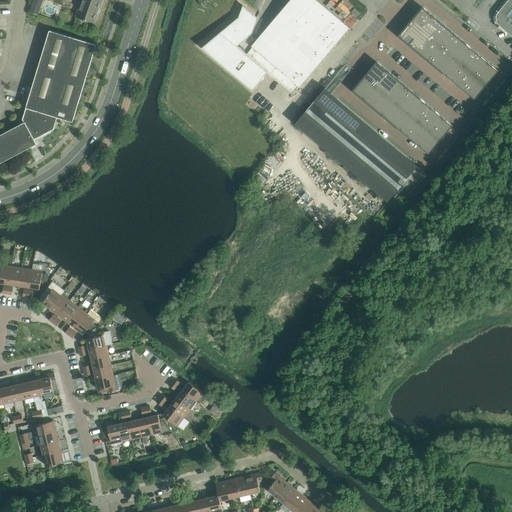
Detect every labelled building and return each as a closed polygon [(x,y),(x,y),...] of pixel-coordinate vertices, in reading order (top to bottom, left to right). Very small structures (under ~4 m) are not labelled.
[(93,22),(100,0),(81,0),(76,17),(93,22)] [(240,48),(238,46),(251,34),(257,19),(242,7),(236,22),(208,46),(255,86),(267,72),(292,93),(298,86),(300,88),(346,32),(308,0),(290,0),(251,47),(247,54),(243,51),(243,50),(243,49),(243,48),(242,47),(241,47),(240,48)] [(511,36),(511,0),(508,0),(498,12),(497,14),(496,17),(496,22),(497,24),(499,26),(511,36)] [(32,4),(29,12),(38,15),(40,7),(32,4)] [(421,31),(433,17),(422,8),(410,22),(421,31)] [(356,17),(358,16),(360,14),(354,9),(351,13),(356,17)] [(444,26),(433,17),(421,31),(432,40),(444,26)] [(421,31),(410,22),(399,36),(409,45),(421,31)] [(444,26),(432,40),(443,49),(454,35),(444,26)] [(24,122),(0,135),(0,163),(37,144),(35,140),(54,129),(57,117),(73,122),(96,45),(49,30),(26,108),(23,119),(24,122)] [(421,31),(409,45),(420,54),(432,40),(421,31)] [(454,35),(443,49),(453,58),(465,44),(454,35)] [(432,40),(420,54),(431,63),(443,49),(432,40)] [(465,44),(453,58),(464,67),(476,53),(465,44)] [(443,49),(431,63),(441,72),(453,58),(443,49)] [(476,53),(464,67),(475,76),(487,62),(476,53)] [(453,58),(441,72),(452,81),(464,67),(453,58)] [(375,85),(387,71),(376,62),(365,76),(375,85)] [(487,62),(475,76),(486,85),(498,71),(487,62)] [(464,67),(452,81),(463,90),(475,76),(464,67)] [(398,80),(387,71),(375,85),(386,94),(398,80)] [(375,85),(365,76),(353,91),(363,100),(375,85)] [(475,76),(463,90),(474,99),(486,85),(475,76)] [(397,103),(409,89),(398,80),(386,94),(397,103)] [(375,85),(363,100),(374,109),(386,94),(375,85)] [(322,105),(330,95),(324,89),(315,100),(316,100),(322,105)] [(407,112),(419,98),(409,89),(397,103),(407,112)] [(386,94),(374,109),(385,118),(397,103),(386,94)] [(418,121),(430,107),(419,98),(407,112),(418,121)] [(408,177),(417,166),(417,165),(416,166),(336,99),(327,110),(408,177)] [(397,103),(385,118),(396,127),(407,112),(397,103)] [(429,130),(441,116),(430,107),(418,121),(429,130)] [(397,190),(305,112),(295,124),(296,123),(387,200),(387,201),(397,190)] [(407,112),(396,127),(406,136),(418,121),(407,112)] [(452,126),(441,116),(429,130),(440,140),(452,126)] [(418,121),(406,136),(417,145),(429,130),(418,121)] [(429,130),(417,145),(428,154),(440,140),(429,130)] [(0,283),(9,285),(12,267),(1,266),(0,272),(0,283)] [(12,267),(9,285),(19,286),(22,269),(12,267)] [(29,288),(32,270),(22,269),(19,286),(29,288)] [(32,270),(29,288),(40,289),(42,272),(32,270)] [(45,291),(39,298),(43,301),(42,303),(51,309),(62,295),(61,295),(65,290),(53,281),(49,286),(45,291)] [(62,295),(51,309),(59,316),(70,301),(62,295)] [(70,301),(59,316),(67,322),(78,307),(70,301)] [(67,322),(75,328),(86,314),(78,307),(67,322)] [(116,311),(112,317),(121,325),(126,318),(116,311)] [(53,323),(58,317),(53,314),(49,320),(53,323)] [(86,314),(75,328),(84,334),(94,320),(86,314)] [(69,335),(74,330),(69,327),(65,332),(69,335)] [(96,328),(87,334),(88,339),(97,337),(96,328)] [(88,344),(85,345),(86,350),(89,350),(106,346),(106,345),(113,344),(110,331),(102,333),(103,335),(97,337),(87,339),(88,344)] [(91,360),(109,355),(106,346),(89,350),(91,360)] [(109,355),(91,360),(94,369),(111,365),(109,355)] [(96,380),(113,376),(111,365),(94,369),(96,380)] [(39,377),(43,395),(54,392),(51,382),(56,380),(54,374),(39,377)] [(113,376),(96,380),(99,390),(109,387),(110,392),(117,390),(113,376)] [(29,380),(33,397),(43,395),(39,377),(29,380)] [(176,386),(177,386),(180,382),(174,378),(171,382),(176,386)] [(20,382),(23,399),(33,397),(29,380),(20,382)] [(10,384),(14,402),(23,399),(20,382),(10,384)] [(182,390),(196,401),(203,393),(188,382),(182,390)] [(14,402),(10,384),(0,386),(0,387),(4,404),(14,402)] [(176,399),(190,409),(196,401),(182,390),(176,399)] [(162,394),(159,398),(164,402),(167,398),(162,394)] [(170,407),(176,411),(184,417),(190,409),(176,399),(170,407)] [(210,410),(219,416),(224,410),(215,403),(210,410)] [(184,417),(176,411),(170,407),(163,415),(177,426),(184,417)] [(148,417),(152,435),(162,432),(158,415),(148,417)] [(152,435),(148,417),(138,420),(142,437),(152,435)] [(128,422),(132,439),(142,437),(138,420),(128,422)] [(39,435),(56,431),(54,421),(36,425),(39,435)] [(132,439),(128,422),(118,424),(122,442),(132,439)] [(122,442),(118,424),(107,427),(110,437),(105,439),(107,445),(122,442)] [(56,431),(39,435),(41,445),(59,441),(56,431)] [(59,441),(41,445),(43,455),(61,451),(59,441)] [(61,451),(43,455),(46,466),(63,462),(61,451)] [(245,477),(249,494),(260,491),(258,481),(262,480),(260,473),(245,477)] [(275,497),(287,483),(275,473),(270,479),(274,482),(267,490),(275,497)] [(249,494),(245,477),(235,479),(240,496),(249,494)] [(240,496),(235,479),(226,481),(230,499),(240,496)] [(220,501),(230,499),(226,481),(215,484),(217,493),(218,493),(220,501)] [(283,503),(295,489),(287,483),(275,497),(283,503)] [(295,489),(283,503),(292,510),(303,496),(295,489)] [(208,495),(211,511),(213,511),(222,510),(220,501),(218,493),(217,493),(208,495)] [(198,497),(200,511),(211,511),(208,495),(198,497)] [(303,496),(292,510),(294,511),(303,511),(311,503),(303,496)] [(200,511),(198,497),(188,500),(190,511),(200,511)] [(178,502),(179,511),(190,511),(188,500),(178,502)] [(168,504),(169,511),(179,511),(178,502),(168,504)] [(322,511),(311,503),(303,511),(322,511)]
